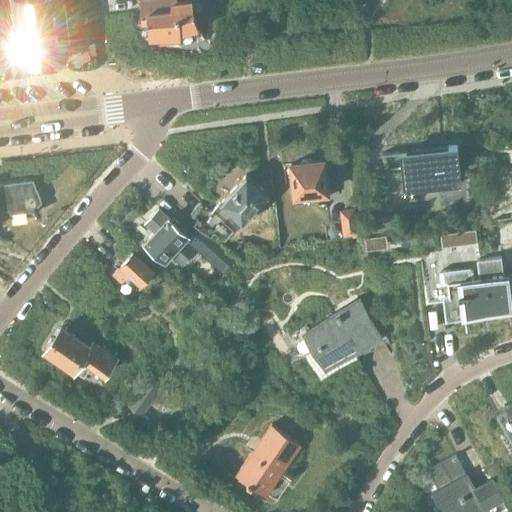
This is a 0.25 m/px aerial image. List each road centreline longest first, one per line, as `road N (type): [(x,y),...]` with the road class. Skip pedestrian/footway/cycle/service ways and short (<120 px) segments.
road 1 (secondary): [(157,106),(511,54)]
road 2 (residential): [(0,321),(140,151),(157,106)]
road 3 (residential): [(207,511),(0,391)]
road 4 (residential): [(355,511),(435,397),(465,374),(511,356)]
road 5 (secondary): [(0,126),(157,106)]
